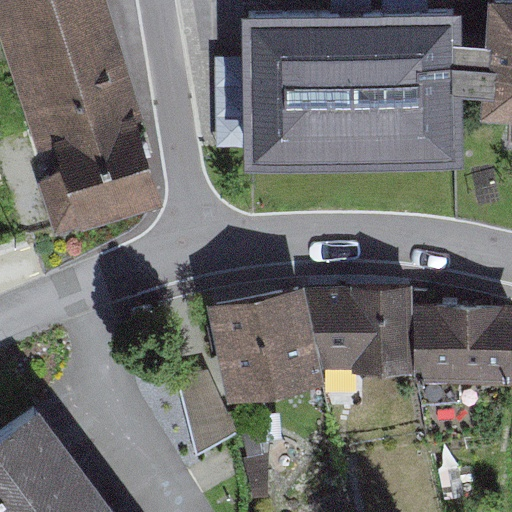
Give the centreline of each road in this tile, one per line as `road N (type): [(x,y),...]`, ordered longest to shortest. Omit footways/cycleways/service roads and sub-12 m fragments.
road 1 (residential): [(511,264),(410,242),(192,238)]
road 2 (residential): [(192,238),(159,0)]
road 3 (residential): [(192,238),(0,318)]
